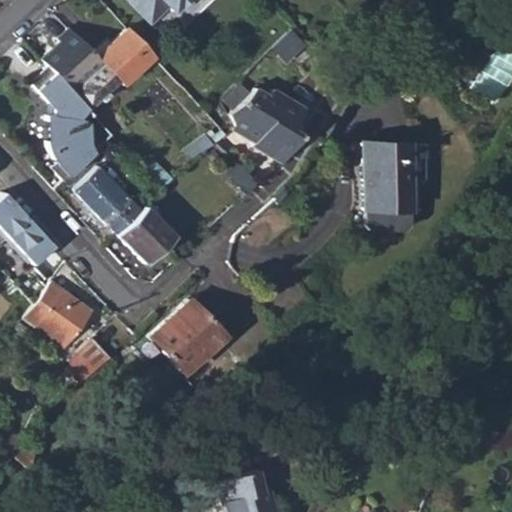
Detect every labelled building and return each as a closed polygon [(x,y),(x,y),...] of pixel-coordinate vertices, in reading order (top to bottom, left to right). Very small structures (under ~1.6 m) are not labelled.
[(126,0),(147,21),(164,5),(169,10),(180,0),(126,0)] [(392,26),(411,0),(384,0),(377,11),(388,21),(392,26)] [(45,67),(87,110),(118,83),(93,57),(66,27),(54,39),(57,41),(37,59),(45,67)] [(124,27),(93,57),(118,83),(121,85),(152,56),(124,27)] [(85,143),(84,136),(84,128),(91,115),(87,110),(45,67),(28,83),(53,109),(52,117),(45,116),(42,139),(46,151),(54,162),(47,166),(60,181),(89,154),(85,143)] [(270,89),(266,96),(253,88),(242,102),(228,115),(232,123),(233,128),(255,140),(252,144),(281,160),(297,135),(289,129),(302,110),(270,89)] [(230,131),(252,144),(255,140),(233,128),(230,131)] [(209,139),(214,145),(226,136),(221,129),(209,139)] [(191,161),(214,145),(209,139),(206,134),(183,149),(191,161)] [(359,179),(359,210),(360,210),(361,225),(366,230),(397,230),(403,225),(402,210),(404,210),(404,142),(359,142),(359,163),(362,163),(362,179),(359,179)] [(95,166),(116,187),(121,182),(100,161),(95,166)] [(236,164),(226,173),(246,193),(256,183),(236,164)] [(112,234),(137,209),(95,166),(70,190),(112,234)] [(0,236),(29,267),(53,244),(1,190),(0,191),(0,236)] [(142,206),(153,218),(159,213),(147,201),(142,206)] [(137,209),(112,234),(141,264),(171,236),(153,218),(142,206),(137,209)] [(29,304),(46,281),(48,278),(37,267),(14,289),(29,304)] [(29,304),(20,317),(61,347),(88,311),(63,293),(46,281),(29,304)] [(185,298),(145,336),(142,333),(128,347),(143,363),(158,350),(181,374),(221,337),(185,298)] [(181,374),(199,393),(254,372),(221,337),(181,374)] [(84,378),(106,356),(88,338),(66,362),(84,378)] [(23,466),(34,455),(10,433),(0,444),(13,457),(23,466)] [(421,436),(415,448),(425,453),(421,461),(436,468),(446,447),(421,436)] [(411,457),(421,461),(425,453),(415,448),(411,457)] [(212,461),(216,478),(248,469),(243,452),(212,461)] [(213,479),(222,511),(272,511),(266,485),(259,487),(253,468),(248,469),(216,478),(213,479)]
